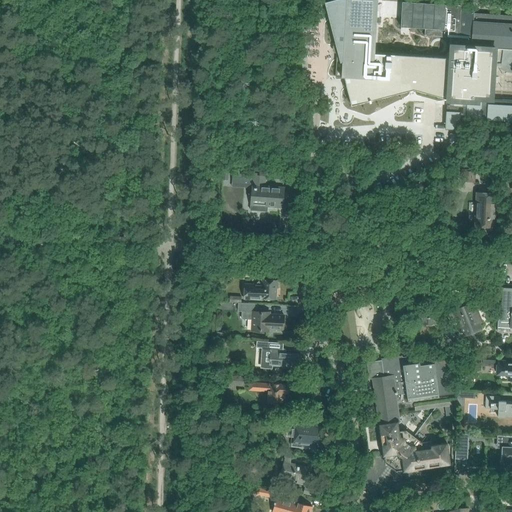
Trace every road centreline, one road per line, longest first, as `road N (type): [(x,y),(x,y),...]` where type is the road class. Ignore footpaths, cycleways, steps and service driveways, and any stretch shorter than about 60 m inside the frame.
road 1 (residential): [(307,250),(310,322),(352,411),(343,511)]
road 2 (residential): [(345,251),(335,155),(311,144),(307,250)]
road 3 (residential): [(511,260),(345,251)]
road 4 (residential): [(169,246),(307,250)]
road 5 (residential): [(383,511),(434,491),(511,483)]
